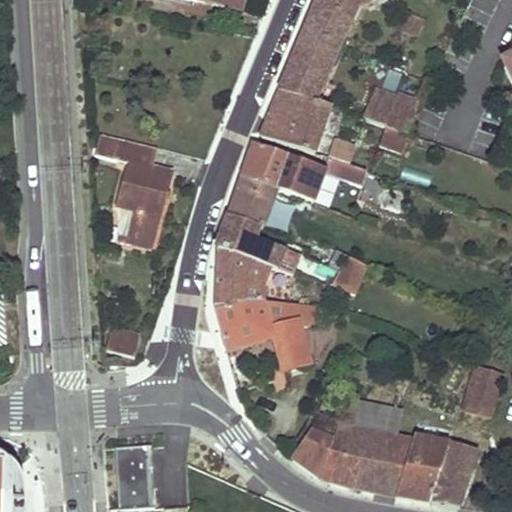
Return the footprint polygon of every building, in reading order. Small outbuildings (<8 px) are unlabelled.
[(188,0),(241,12),(244,0),(188,0)] [(319,0),(291,66),(280,92),(316,103),(361,0),(319,0)] [(402,32),(415,38),(422,20),(409,15),(402,32)] [(384,127),(396,98),(375,91),(362,119),(384,127)] [(261,138),(314,155),(330,108),(316,103),(280,92),(272,110),(261,138)] [(410,130),(420,105),(396,98),(384,127),(386,128),(407,136),(408,134),(410,130)] [(416,136),(408,134),(407,136),(386,128),(380,147),(401,155),(406,143),(412,145),(416,136)] [(158,150),(100,136),(95,157),(130,165),(119,210),(137,215),(130,239),(121,237),(119,243),(150,251),(159,222),(172,174),(153,169),(158,150)] [(243,179),(277,192),(289,158),(257,147),(254,146),(250,159),(243,179)] [(336,154),(333,162),(349,167),(351,160),(336,154)] [(325,171),(289,158),(277,192),(308,202),(313,204),(325,171)] [(333,162),(331,161),(326,176),(362,189),(368,173),(349,167),(333,162)] [(264,230),(277,192),(243,179),(234,203),(229,218),(261,229),(264,230)] [(137,215),(119,210),(121,237),(130,239),(137,215)] [(257,240),(261,229),(229,218),(223,235),(218,252),(272,268),(293,275),(297,255),(257,240)] [(266,281),(272,268),(218,252),(216,279),(215,310),(264,302),(263,282),(266,281)] [(340,272),(347,258),(337,253),(329,266),(340,272)] [(355,296),(366,267),(349,258),(341,274),(334,288),(355,296)] [(332,270),(326,285),(334,288),(341,274),(332,270)] [(306,305),(266,302),(264,302),(215,310),(227,353),(274,339),(284,374),(311,367),(299,323),(310,320),(306,305)] [(141,336),(113,328),(107,351),(135,359),(141,336)] [(377,385),(386,369),(351,352),(342,370),(377,385)] [(490,421),(503,378),(478,370),(466,407),(464,413),(490,421)] [(346,383),(335,378),(318,415),(329,420),(346,383)] [(391,438),(396,414),(352,405),(348,429),(391,438)] [(339,424),(329,420),(318,415),(310,433),(333,443),(321,480),(355,491),(406,499),(460,508),(477,455),(450,447),(450,445),(415,438),(413,443),(391,438),(348,429),(339,427),(339,424)] [(333,443),(310,433),(292,459),(321,480),(333,443)] [(155,509),(149,447),(117,450),(123,511),(155,509)] [(158,509),(153,447),(149,447),(155,509),(158,509)] [(0,457),(0,468),(19,469),(13,464),(0,458),(0,457)] [(0,511),(31,511),(32,494),(18,493),(19,470),(19,469),(0,468),(0,511)] [(22,474),(19,470),(18,493),(32,494),(26,481),(22,474)]
